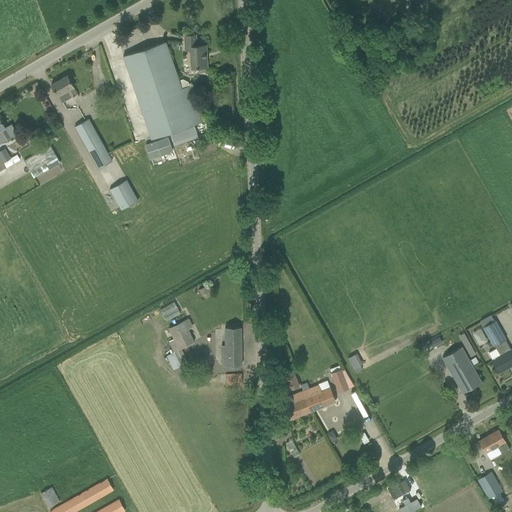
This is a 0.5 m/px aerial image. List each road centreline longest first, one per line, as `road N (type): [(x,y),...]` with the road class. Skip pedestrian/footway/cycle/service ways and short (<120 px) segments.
road 1 (tertiary): [(268,511),(247,0)]
road 2 (unclassified): [(312,511),(511,398)]
road 3 (unclassified): [(0,94),(161,0)]
